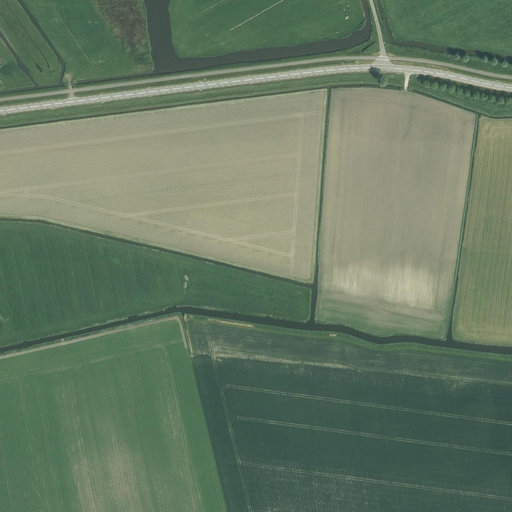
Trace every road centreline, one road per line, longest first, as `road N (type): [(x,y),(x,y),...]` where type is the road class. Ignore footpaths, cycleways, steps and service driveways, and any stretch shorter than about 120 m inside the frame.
road 1 (secondary): [(0,111),(383,67)]
road 2 (secondary): [(383,67),(511,88)]
